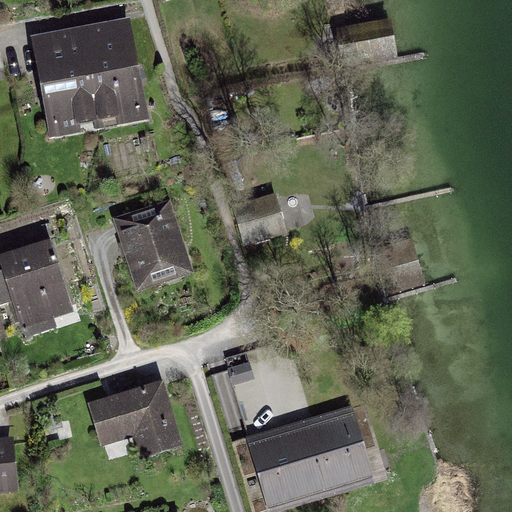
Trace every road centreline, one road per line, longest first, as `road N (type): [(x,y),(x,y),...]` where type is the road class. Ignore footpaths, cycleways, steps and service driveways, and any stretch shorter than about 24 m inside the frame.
road 1 (residential): [(188,346),(249,310),(249,290),(200,130),(179,103),(148,0)]
road 2 (residential): [(0,403),(188,346)]
road 3 (residential): [(188,346),(233,511)]
